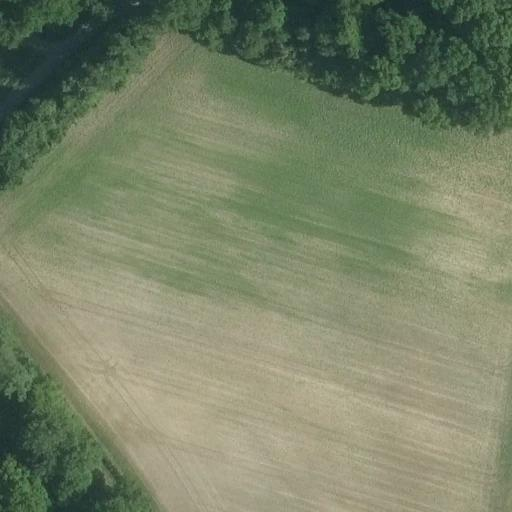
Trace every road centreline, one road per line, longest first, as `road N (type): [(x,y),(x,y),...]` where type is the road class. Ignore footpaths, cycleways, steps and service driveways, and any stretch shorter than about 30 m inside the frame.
road 1 (track): [(511,97),(184,16),(160,0)]
road 2 (unclassified): [(0,116),(119,0)]
